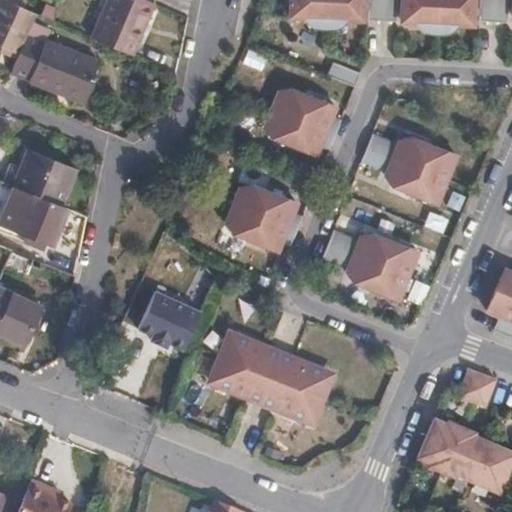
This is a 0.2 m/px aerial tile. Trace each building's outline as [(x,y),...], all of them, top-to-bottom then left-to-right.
[(0,0),(0,46),(19,54),(26,33),(35,12),(23,7),(5,0),(0,0)] [(145,60),(165,6),(149,0),(120,0),(102,42),(145,60)] [(359,23),(360,0),(288,0),(288,19),(301,20),(310,28),(317,31),(329,32),(337,29),(345,23),(359,23)] [(393,24),(394,0),(365,0),(365,23),(393,24)] [(470,27),(470,0),(399,0),(398,24),(412,25),(422,32),(429,35),(437,36),(444,35),(456,27),(470,27)] [(477,0),(476,23),(505,24),(505,0),(477,0)] [(19,54),(13,69),(85,100),(94,80),(91,79),(97,62),(26,33),(19,54)] [(259,70),(264,57),(246,50),(241,63),(259,70)] [(352,90),(357,76),(331,65),(326,78),(352,90)] [(319,149),(327,152),(338,123),(330,119),(334,109),(295,93),(287,94),(278,97),(265,128),(268,136),(274,142),(314,158),(319,149)] [(396,147),(370,135),(358,163),(385,174),(388,182),(394,190),(435,207),(455,157),(418,142),(407,140),(400,143),(396,147)] [(44,145),(24,192),(70,210),(89,164),(44,145)] [(280,245),(288,248),(300,219),(292,215),(295,205),(254,189),(246,190),(238,194),(226,224),(229,233),(235,239),(276,255),(280,245)] [(70,210),(24,192),(9,226),(60,250),(76,212),(70,210)] [(331,232),(319,260),(346,271),(350,279),(356,287),(396,303),(415,252),(378,238),(369,236),(362,238),(357,243),(331,232)] [(31,275),(37,260),(12,250),(7,264),(31,275)] [(494,332),(511,338),(511,273),(504,270),(486,310),(501,317),(494,332)] [(0,330),(30,345),(47,307),(0,286),(0,330)] [(202,311),(155,291),(139,329),(154,335),(151,342),(168,349),(171,344),(186,350),(202,311)] [(207,383),(313,430),(335,373),(228,327),(207,383)] [(482,409),(493,383),(465,371),(454,399),(482,409)] [(431,420),(415,460),(427,465),(426,467),(453,479),(454,477),(497,494),(511,458),(511,454),(471,437),(473,434),(445,423),(444,425),(431,420)] [(51,493),(54,486),(32,477),(16,511),(68,511),(72,503),(60,497),(51,493)] [(63,490),(54,486),(51,493),(60,497),(63,490)] [(0,511),(8,494),(0,490),(0,511)]
